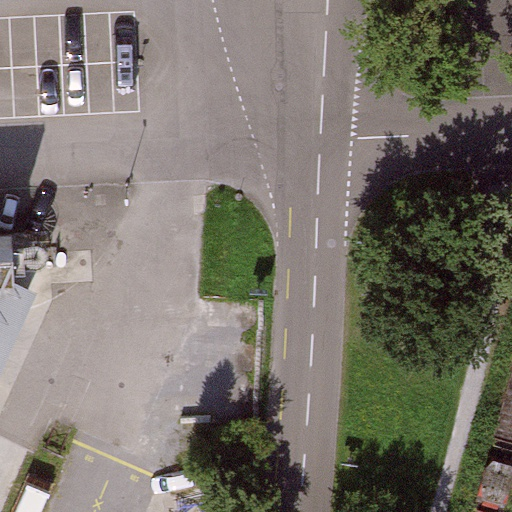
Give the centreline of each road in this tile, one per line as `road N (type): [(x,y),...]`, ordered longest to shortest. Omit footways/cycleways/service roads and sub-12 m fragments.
road 1 (secondary): [(300,511),(324,142)]
road 2 (secondary): [(275,0),(324,142)]
road 3 (secondary): [(324,142),(330,0)]
